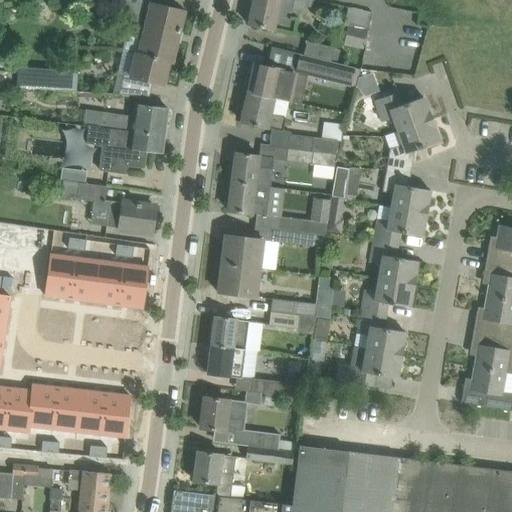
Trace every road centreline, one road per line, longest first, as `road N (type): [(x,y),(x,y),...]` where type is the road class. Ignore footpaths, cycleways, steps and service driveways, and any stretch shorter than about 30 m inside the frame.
road 1 (unclassified): [(163,366),(195,114),(221,0)]
road 2 (residential): [(422,440),(454,227),(479,197),(511,203)]
road 3 (residential): [(163,366),(12,353),(5,341),(19,264)]
road 4 (unclassified): [(143,511),(163,366)]
